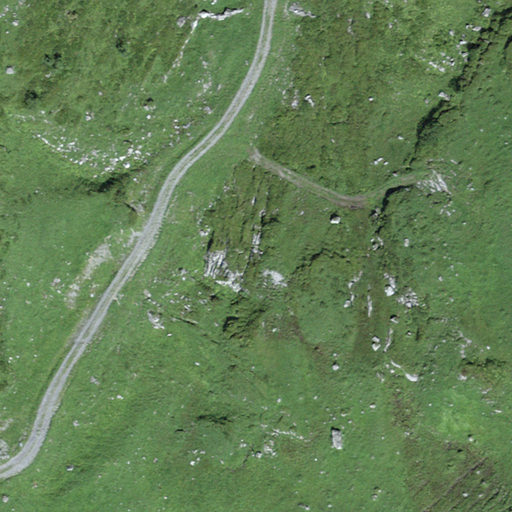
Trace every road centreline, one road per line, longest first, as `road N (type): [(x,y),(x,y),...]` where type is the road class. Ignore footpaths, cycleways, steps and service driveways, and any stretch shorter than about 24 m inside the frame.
road 1 (track): [(273,0),(262,58),(233,111),(178,171),(149,235),(57,382),(29,451),(0,473)]
road 2 (track): [(211,140),(335,199),(440,174)]
